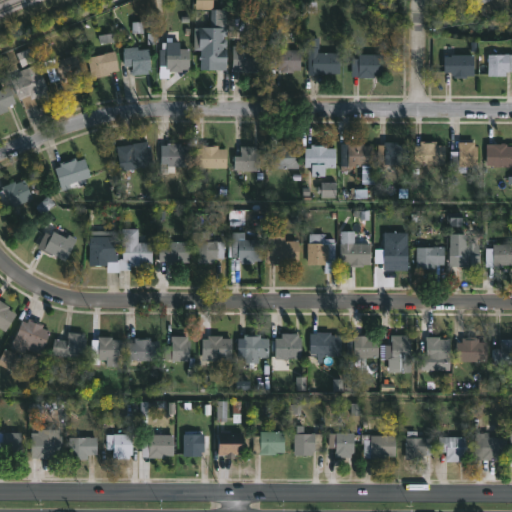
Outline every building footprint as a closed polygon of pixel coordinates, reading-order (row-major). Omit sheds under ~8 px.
[(219,8),(219,12),(226,12),(225,70),(199,70),(200,50),(197,50),(197,27),(209,27),(209,8),(219,8)] [(316,49),(316,53),(339,53),(339,74),(307,75),(307,38),(318,38),(318,49),(316,49)] [(171,39),(171,42),(179,42),(179,49),(192,49),(191,70),(181,70),(181,72),(168,72),(168,78),(158,78),(158,50),(160,50),(161,43),(165,43),(166,39),(171,39)] [(265,40),(264,74),(239,74),(239,69),(231,69),(231,53),(239,53),(239,46),(243,46),(243,44),(257,44),(257,40),(265,40)] [(137,47),(137,50),(148,49),(149,70),(146,70),(146,74),(131,75),(130,66),(122,67),(122,48),(137,47)] [(300,50),(300,70),(292,70),(292,73),(280,73),(280,70),(277,70),(277,68),(270,66),(270,50),(300,50)] [(109,75),(94,78),(93,75),(90,76),(87,57),(114,51),(117,70),(108,72),(109,75)] [(22,66),(34,63),(31,52),(19,55),(22,66)] [(352,78),(350,78),(350,61),(358,61),(358,54),(383,54),(383,75),(373,75),(373,78),(352,78)] [(506,76),(487,76),(487,54),(511,54),(511,72),(506,72),(506,76)] [(75,55),(81,74),(74,76),(74,79),(63,83),(62,80),(59,81),(58,79),(49,82),(43,63),(53,59),(54,61),(75,55)] [(474,55),(473,78),(469,78),(469,76),(466,76),(466,79),(452,78),(452,76),(450,76),(450,73),(443,72),(443,56),(474,55)] [(45,93),(31,99),(29,95),(17,99),(10,80),(21,76),(19,71),(37,64),(46,88),(43,89),(45,93)] [(0,88),(4,87),(7,95),(10,94),(13,101),(5,106),(7,111),(0,113),(0,88)] [(275,136),(275,145),(287,145),(287,147),(297,148),(296,169),(274,169),(274,167),(267,167),(267,147),(269,147),(269,136),(275,136)] [(144,142),(144,148),(149,147),(152,166),(133,168),(134,169),(127,170),(124,146),(144,142)] [(397,142),(397,146),(408,146),(407,165),(393,165),(393,171),(376,171),(377,145),(383,145),(383,142),(397,142)] [(444,146),(443,165),(413,164),(414,146),(419,147),(419,142),(436,142),(436,145),(444,146)] [(473,142),(473,146),(476,146),(475,166),(465,166),(465,172),(450,172),(450,166),(448,166),(448,151),(457,151),(456,142),(473,142)] [(180,143),(180,146),(190,146),(190,167),(167,167),(167,173),(159,173),(159,147),(166,147),(166,143),(180,143)] [(504,143),(506,144),(506,146),(511,146),(511,166),(485,166),(485,147),(492,147),(492,144),(504,143)] [(363,144),(363,146),(371,146),(371,165),(373,165),(373,184),(361,184),(361,167),(350,167),(350,171),(339,171),(340,144),(363,144)] [(217,145),(217,149),(226,149),(226,168),(194,168),(194,149),(201,149),(201,145),(217,145)] [(326,145),(326,148),(335,148),(335,168),(324,168),(324,177),(311,177),(311,167),(303,167),(304,149),(309,149),(309,145),(326,145)] [(256,147),(256,151),(259,151),(258,172),(233,171),(233,156),(239,156),(239,146),(256,147)] [(74,158),(75,162),(83,159),(89,177),(67,184),(68,188),(60,190),(53,168),(60,166),(59,163),(74,158)] [(31,200),(10,209),(9,204),(2,207),(0,202),(0,190),(2,190),(0,187),(22,179),(31,200)] [(63,237),(66,239),(68,235),(76,239),(64,261),(37,248),(46,229),(63,237)] [(118,270),(118,259),(120,259),(121,229),(137,229),(137,243),(151,243),(150,263),(143,263),(143,266),(129,266),(129,270),(118,270)] [(118,270),(118,273),(105,273),(105,266),(87,267),(87,245),(89,245),(89,231),(115,231),(118,270)] [(207,232),(206,242),(217,242),(217,238),(223,238),(223,259),(216,259),(216,264),(196,264),(196,242),(192,242),(192,232),(207,232)] [(261,240),(261,261),(253,261),(253,264),(240,264),(240,261),(237,261),(237,258),(227,257),(227,240),(231,240),(231,232),(244,233),(244,240),(261,240)] [(354,232),(353,244),(370,244),(369,264),(363,264),(363,267),(349,267),(349,265),(339,265),(339,232),(354,232)] [(407,233),(407,267),(383,267),(383,263),(375,263),(375,250),(383,250),(383,245),(392,245),(392,233),(407,233)] [(298,244),(298,262),(287,262),(287,264),(266,264),(267,234),(285,234),(284,244),(298,244)] [(323,234),(323,239),(333,239),(333,243),(335,243),(335,273),(323,273),(323,265),(306,265),(306,244),(308,244),(308,234),(323,234)] [(465,235),(465,245),(474,244),(474,246),(479,246),(479,267),(473,267),(473,269),(448,267),(449,234),(465,235)] [(155,269),(154,259),(158,259),(158,244),(164,244),(164,242),(188,242),(188,264),(171,263),(171,269),(155,269)] [(494,268),(485,268),(485,249),(492,249),(492,244),(511,244),(511,265),(503,265),(503,268),(494,268)] [(434,269),(415,269),(415,248),(444,247),(444,265),(434,265),(434,269)] [(0,302),(8,307),(6,309),(18,317),(7,333),(5,332),(4,333),(0,330),(0,302)] [(28,320),(42,325),(41,329),(49,332),(40,355),(23,348),(22,352),(9,347),(20,321),(26,324),(28,320)] [(85,339),(82,359),(50,355),(52,340),(67,341),(67,333),(83,335),(82,339),(85,339)] [(297,333),(297,337),(300,337),(299,359),(274,359),(274,343),(280,343),(281,333),(297,333)] [(330,333),(330,336),(340,336),(340,356),(321,356),(321,361),(316,361),(316,353),(309,353),(309,336),(315,336),(315,333),(330,333)] [(267,339),(267,358),(256,358),(256,364),(253,364),(253,369),(248,369),(248,364),(243,364),(243,357),(236,357),(237,340),(242,340),(243,335),(259,335),(259,339),(267,339)] [(407,336),(407,340),(410,340),(410,373),(387,373),(388,361),(383,361),(383,346),(391,346),(390,335),(407,336)] [(189,337),(188,352),(194,352),(193,369),(188,368),(188,362),(162,361),(162,346),(171,346),(170,336),(189,337)] [(221,336),(221,339),(231,339),(231,360),(207,360),(207,358),(201,358),(201,339),(207,339),(207,336),(221,336)] [(378,337),(377,358),(346,357),(346,339),(353,339),(353,336),(378,337)] [(121,340),(120,367),(105,367),(105,361),(97,361),(97,364),(90,364),(91,341),(97,341),(97,337),(111,338),(110,340),(121,340)] [(439,338),(439,340),(451,340),(450,361),(418,360),(418,340),(425,341),(425,337),(439,338)] [(149,338),(149,342),(158,342),(159,360),(128,361),(128,344),(133,344),(133,339),(149,338)] [(478,339),(478,342),(487,343),(486,363),(454,361),(455,342),(461,343),(461,338),(478,339)] [(511,339),(511,364),(492,364),(492,349),(498,349),(498,339),(511,339)] [(243,426),(242,457),(223,457),(223,454),(217,454),(217,431),(225,431),(226,426),(243,426)] [(303,426),(302,434),(314,434),(314,447),(311,447),(311,456),(293,456),(293,435),(295,435),(295,426),(303,426)] [(416,431),(416,438),(432,438),(432,456),(425,456),(425,460),(404,460),(404,438),(406,438),(406,431),(416,431)] [(274,453),(274,456),(252,455),(252,435),(259,435),(259,432),(283,432),(283,453),(274,453)] [(353,433),(353,454),(351,454),(350,458),(334,458),(334,452),(327,452),(327,434),(353,433)] [(488,433),(488,437),(506,438),(506,461),(473,460),(474,434),(488,433)] [(0,434),(20,434),(20,454),(17,454),(16,458),(1,458),(1,448),(0,448),(0,434)] [(184,457),(182,457),(182,435),(203,434),(203,453),(200,453),(200,457),(184,457)] [(131,435),(130,456),(128,456),(128,460),(112,459),(112,454),(105,454),(105,436),(131,435)] [(370,435),(370,436),(395,437),(395,457),(385,457),(385,460),(363,459),(363,445),(359,445),(359,435),(370,435)] [(32,459),(29,459),(30,440),(36,440),(36,436),(60,437),(60,452),(54,452),(54,459),(32,459)] [(164,454),(164,459),(147,459),(147,460),(143,460),(143,458),(141,458),(141,436),(172,436),(172,454),(164,454)] [(89,437),(95,438),(95,456),(86,455),(86,458),(67,458),(67,438),(89,437)] [(464,438),(464,463),(445,463),(445,453),(438,453),(438,437),(464,438)]
